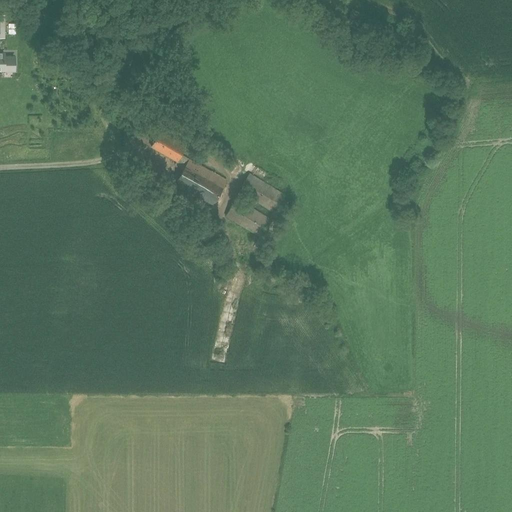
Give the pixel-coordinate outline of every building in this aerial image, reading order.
[(161,23),(173,14),(167,6),(155,15),(161,23)] [(181,45),(193,33),(187,26),(174,38),(181,45)] [(133,53),(117,39),(101,59),(117,73),(133,53)] [(4,57),(4,53),(2,53),(0,53),(0,70),(14,70),(14,62),(14,57),(13,57),(4,57)] [(211,207),(226,181),(180,154),(185,145),(160,131),(151,146),(176,161),(174,164),(183,169),(173,185),(211,207)] [(273,211),(283,194),(249,173),(238,190),(273,211)] [(260,236),(270,219),(236,198),(225,215),(260,236)] [(229,278),(232,269),(224,267),(221,276),(229,278)]
